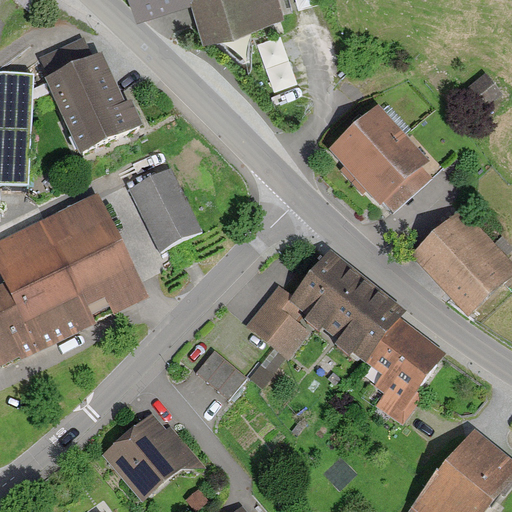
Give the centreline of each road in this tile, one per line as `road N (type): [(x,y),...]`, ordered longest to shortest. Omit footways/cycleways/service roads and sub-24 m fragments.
road 1 (residential): [(299,197),(141,362),(0,485)]
road 2 (tertiary): [(91,0),(299,197)]
road 3 (tertiary): [(299,197),(373,268),(511,372)]
